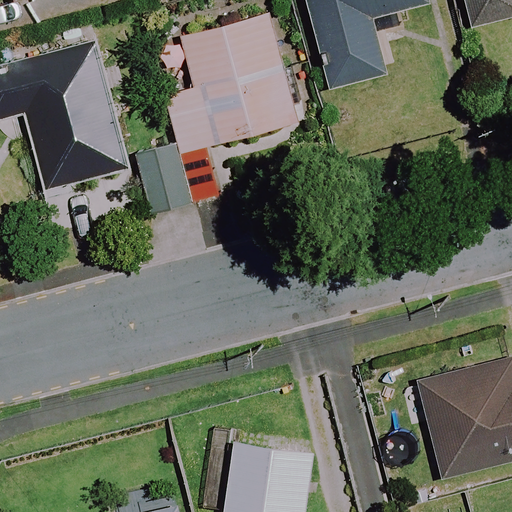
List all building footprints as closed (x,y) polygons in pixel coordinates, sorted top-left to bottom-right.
[(313,0),(326,54),(393,38),(388,20),(431,10),(428,0),(313,0)] [(511,0),(466,0),(474,30),(511,19),(511,0)] [(298,127),(272,13),(181,34),(194,92),(169,97),(182,154),(298,127)] [(116,85),(104,40),(0,66),(0,122),(29,115),(48,190),(136,168),(116,85)] [(191,207),(179,153),(142,161),(153,215),(191,207)] [(511,356),(418,379),(443,481),(511,464),(511,356)] [(309,511),(318,452),(239,442),(229,511),(309,511)]
